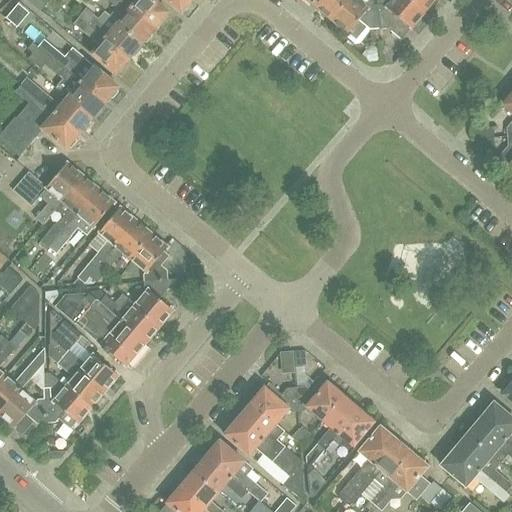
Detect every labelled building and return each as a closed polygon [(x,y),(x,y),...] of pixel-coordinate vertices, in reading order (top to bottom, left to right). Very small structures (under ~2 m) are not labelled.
[(25,0),(40,12),(50,0),(49,0),(25,0)] [(155,29),(120,0),(106,0),(116,8),(110,16),(143,44),(145,42),(148,42),(153,36),(152,33),(155,29)] [(120,0),(155,29),(160,23),(164,23),(167,19),(167,16),(169,13),(153,0),(120,0)] [(190,3),(192,0),(164,0),(181,14),(183,12),(186,11),(190,6),(190,3)] [(321,0),(316,6),(331,19),(348,0),(321,0)] [(348,0),(331,19),(348,33),(358,20),(367,27),(368,29),(378,28),(377,0),(348,0)] [(402,39),(411,28),(411,29),(424,13),(410,0),(392,0),(389,4),(385,1),(385,0),(377,0),(378,28),(387,28),(388,28),(402,39)] [(410,0),(424,13),(435,0),(410,0)] [(141,49),(141,46),(143,44),(110,16),(104,11),(96,20),(83,9),(78,15),(89,25),(130,60),(133,55),(136,55),(141,49)] [(126,64),(130,60),(89,25),(78,15),(72,22),(100,45),(92,55),(116,76),(119,73),(121,73),(126,67),(126,64)] [(370,30),(371,44),(380,43),(378,29),(370,30)] [(78,69),(70,62),(53,48),(48,55),(51,57),(106,103),(110,98),(113,97),(117,92),(117,90),(119,88),(86,60),(78,69)] [(392,63),(391,53),(382,55),(383,64),(392,63)] [(104,106),(106,103),(51,57),(45,63),(64,79),(57,88),(69,98),(93,118),(95,116),(98,116),(104,108),(104,106)] [(91,121),(93,118),(69,98),(61,106),(45,92),(28,79),(23,86),(79,134),(83,129),(87,129),(91,124),(91,121)] [(75,139),(79,134),(23,86),(17,92),(33,106),(50,120),(42,129),(66,150),(68,147),(71,147),(75,142),(75,139)] [(511,94),(503,105),(511,113),(511,123),(507,129),(508,137),(511,136),(511,94)] [(16,117),(0,135),(0,140),(19,156),(37,135),(16,117)] [(494,139),(493,127),(474,129),(475,141),(494,139)] [(494,139),(475,141),(476,151),(495,149),(494,139)] [(56,211),(83,178),(67,165),(47,189),(28,172),(11,192),(31,209),(39,199),(48,206),(36,220),(43,226),(56,211)] [(42,245),(48,251),(99,191),(83,178),(56,211),(64,218),(42,245)] [(114,205),(99,191),(48,251),(55,256),(78,229),(86,235),(92,228),(94,229),(114,205)] [(109,242),(95,258),(77,280),(84,286),(90,278),(136,223),(120,210),(100,234),(109,242)] [(151,236),(136,223),(90,278),(97,284),(123,253),(130,259),(151,236)] [(151,236),(130,259),(147,273),(144,276),(145,283),(167,281),(166,272),(163,268),(166,264),(159,259),(167,249),(151,236)] [(0,252),(0,269),(8,260),(0,252)] [(0,276),(0,288),(9,296),(23,280),(8,267),(0,276)] [(202,267),(191,268),(192,279),(203,278),(202,267)] [(168,289),(167,281),(145,283),(145,288),(148,290),(135,306),(160,327),(172,311),(159,300),(168,289)] [(10,309),(26,324),(39,309),(39,294),(30,286),(10,309)] [(89,293),(90,294),(147,342),(160,327),(135,306),(122,295),(115,303),(101,292),(89,293)] [(126,367),(147,342),(90,294),(66,296),(55,309),(75,325),(76,325),(105,349),(103,351),(108,356),(110,354),(126,367)] [(39,326),(39,309),(26,324),(34,331),(39,326)] [(50,347),(104,392),(117,377),(93,356),(85,366),(68,351),(82,336),(53,311),(50,314),(50,347)] [(0,351),(0,381),(5,376),(0,371),(0,365),(14,349),(7,343),(0,351)] [(101,395),(104,392),(50,347),(49,358),(57,364),(74,379),(65,387),(90,409),(101,395)] [(0,412),(21,389),(30,379),(44,363),(44,349),(39,356),(14,384),(5,376),(0,381),(0,412)] [(295,368),(304,367),(306,367),(305,351),(294,352),(295,368)] [(44,363),(30,379),(44,392),(44,394),(46,394),(46,374),(44,374),(44,363)] [(46,374),(46,394),(53,393),(53,389),(55,389),(60,392),(53,401),(50,399),(45,399),(46,423),(55,423),(64,412),(78,423),(90,409),(65,387),(50,374),(46,374)] [(306,408),(321,421),(342,396),(327,384),(319,377),(308,390),(305,388),(296,389),(298,412),(304,411),(306,408)] [(0,412),(0,415),(14,428),(26,414),(34,421),(37,424),(46,423),(45,399),(38,400),(36,402),(21,389),(0,412)] [(265,389),(251,405),(276,426),(289,410),(291,412),(298,412),(296,389),(287,389),(278,400),(265,389)] [(307,457),(309,469),(316,460),(358,409),(342,396),(321,421),(331,428),(307,457)] [(511,419),(494,404),(481,420),(511,446),(511,419)] [(276,426),(251,405),(239,420),(298,468),(302,472),(301,462),(279,444),(286,435),(276,426)] [(374,423),(358,409),(316,460),(322,465),(344,440),(353,448),(374,423)] [(302,472),(298,468),(239,420),(225,436),(250,457),(256,450),(263,455),(256,462),(283,486),(300,499),(304,499),(302,472)] [(508,455),(511,458),(511,446),(481,420),(468,435),(493,456),(501,463),(508,455)] [(299,430),(301,445),(311,434),(302,427),(299,430)] [(396,442),(380,428),(359,452),(368,460),(339,495),(346,501),(396,442)] [(501,463),(493,456),(468,435),(456,450),(505,493),(511,485),(494,471),(501,463)] [(206,458),(247,492),(257,501),(263,494),(245,479),(252,470),(220,442),(218,444),(217,442),(206,454),(208,456),(206,458)] [(382,488),(390,479),(411,455),(396,442),(346,501),(353,506),(374,481),(382,488)] [(456,450),(442,467),(466,487),(474,478),(504,504),(510,497),(505,493),(456,450)] [(401,499),(427,468),(411,455),(390,479),(382,488),(370,503),(380,511),(391,500),(401,499)] [(195,468),(195,470),(193,472),(219,494),(225,486),(241,499),(247,492),(206,458),(201,465),(197,465),(195,468)] [(309,497),(313,498),(326,482),(314,469),(307,475),(309,497)] [(219,494),(193,472),(192,474),(189,474),(184,479),(185,482),(180,488),(205,510),(207,511),(222,511),(211,502),(219,494)] [(429,505),(442,489),(433,482),(420,497),(429,505)] [(202,511),(205,510),(180,488),(176,493),(173,493),(168,498),(169,501),(167,503),(167,504),(160,511),(202,511)] [(431,503),(439,511),(451,497),(442,490),(431,503)] [(269,511),(259,503),(259,502),(250,511),(269,511)]
